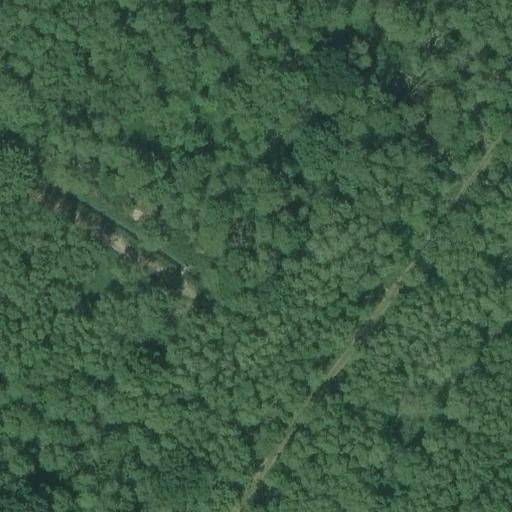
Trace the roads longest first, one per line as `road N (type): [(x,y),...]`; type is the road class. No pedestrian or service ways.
road 1 (track): [(0,193),(34,202),(191,298),(241,316),(288,302),(356,244),(418,174),(511,39)]
road 2 (track): [(238,511),(511,128)]
